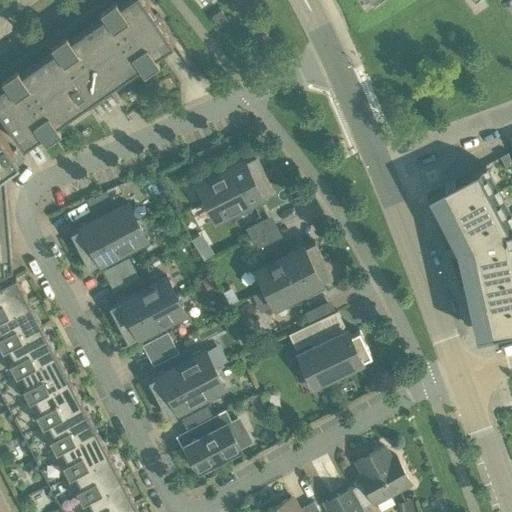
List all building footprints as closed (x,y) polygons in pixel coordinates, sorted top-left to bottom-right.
[(144,0),(112,0),(0,78),(0,113),(23,146),(173,40),(144,0)] [(220,9),(211,17),(218,26),(228,19),(220,9)] [(251,28),(266,48),(274,41),(260,22),(251,28)] [(18,158),(0,133),(0,269),(4,268),(2,249),(10,248),(3,168),(18,159),(18,158)] [(206,160),(201,149),(195,152),(200,163),(206,161),(206,160)] [(501,155),(504,165),(511,162),(508,151),(501,155)] [(264,172),(255,154),(198,183),(207,201),(264,172)] [(511,214),(485,163),(441,187),(471,246),(490,332),(511,327),(511,214)] [(273,190),(264,172),(207,201),(216,218),(225,214),(273,190)] [(105,203),(111,201),(106,189),(100,191),(105,203)] [(127,203),(70,232),(79,249),(136,220),(127,203)] [(79,250),(88,267),(145,237),(136,220),(79,249),(79,250)] [(246,227),(251,238),(257,234),(252,224),(246,227)] [(265,231),(257,234),(251,238),(257,248),(270,242),(265,231)] [(257,270),(265,287),(323,258),(314,240),(266,265),(257,270)] [(133,267),(128,257),(122,260),(128,270),(133,267)] [(323,258),(265,287),(274,305),(332,276),(323,258)] [(139,278),(133,267),(128,270),(133,281),(139,278)] [(0,281),(0,314),(28,299),(15,274),(0,281)] [(165,276),(109,306),(118,323),(175,294),(165,276)] [(175,294),(118,323),(127,341),(184,311),(175,294)] [(0,329),(7,343),(41,325),(28,299),(0,314),(0,329)] [(309,323),(315,320),(310,309),(303,312),(309,323)] [(315,320),(309,323),(289,332),(295,348),(309,341),(312,347),(298,354),(312,383),(371,356),(358,331),(349,335),(347,331),(340,334),(338,328),(344,325),(337,310),(315,320)] [(7,343),(20,369),(55,351),(41,325),(7,343)] [(167,344),(172,341),(167,331),(161,334),(167,344)] [(167,344),(150,353),(155,364),(180,351),(174,341),(172,341),(167,344)] [(20,369),(34,395),(68,376),(55,351),(20,369)] [(204,351),(148,380),(157,398),(213,368),(204,351)] [(157,398),(166,415),(214,390),(223,385),(214,368),(213,368),(157,398)] [(34,395),(47,419),(82,402),(68,376),(34,395)] [(47,419),(60,445),(94,426),(82,402),(47,419)] [(200,408),(205,417),(212,415),(206,405),(200,408)] [(201,421),(206,432),(182,445),(189,458),(191,457),(198,470),(239,447),(226,422),(230,420),(225,409),(201,421)] [(60,445),(74,471),(108,452),(107,451),(94,426),(60,445)] [(373,504),(410,484),(395,455),(390,458),(383,446),(355,461),(361,473),(358,475),(362,482),(350,489),(349,487),(323,502),(328,511),(362,511),(361,509),(372,502),(373,504)] [(74,471),(87,495),(121,477),(108,452),(74,471)] [(121,477),(87,495),(95,511),(117,511),(135,503),(121,477)] [(318,511),(313,501),(301,507),(302,509),(298,511),(290,496),(262,511),(261,511),(318,511)] [(414,498),(400,501),(402,511),(405,511),(416,510),(414,498)] [(139,511),(135,503),(117,511),(139,511)]
